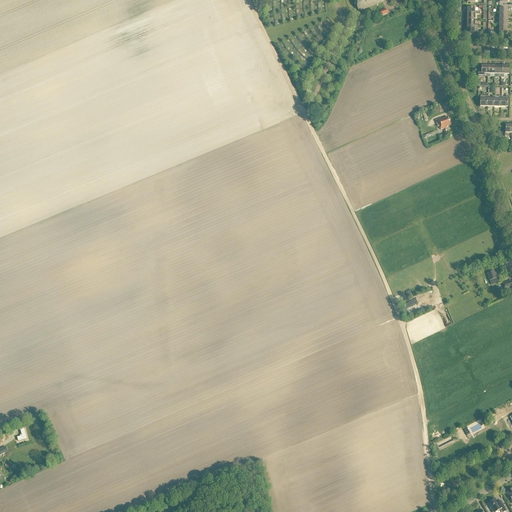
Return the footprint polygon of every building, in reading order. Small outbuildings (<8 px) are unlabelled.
[(353,0),(358,12),(383,2),(382,0),(353,0)] [(484,78),(484,75),(487,75),(488,75),(488,67),(481,67),(481,71),(478,71),(478,78),(484,78)] [(442,119),(435,121),(437,128),(439,127),(441,130),(447,129),(446,127),(451,126),(448,118),(442,120),(442,119)] [(497,279),(494,271),(487,274),(489,281),(497,279)] [(505,292),(511,289),(511,281),(511,282),(511,280),(503,283),(505,292)] [(407,303),(409,308),(421,304),(419,299),(407,303)] [(21,437),(18,438),(18,442),(27,440),(24,430),(21,431),(22,436),(20,436),(21,437)] [(0,455),(0,461),(9,458),(6,453),(0,455)] [(499,511),(505,511),(507,511),(501,501),(498,503),(496,499),(487,504),(491,510),(492,510),(492,511),(497,511),(499,511)]
